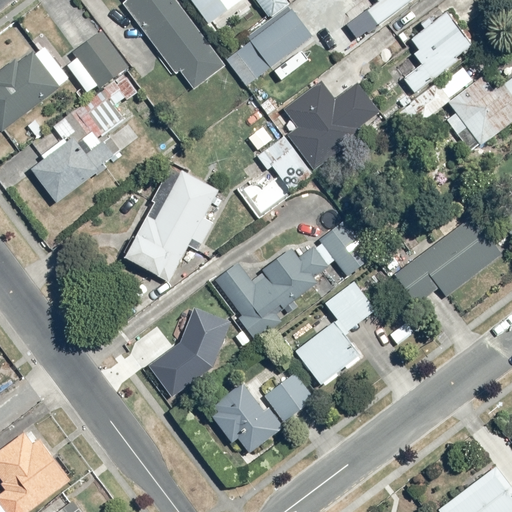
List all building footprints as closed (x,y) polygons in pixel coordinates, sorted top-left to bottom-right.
[(224,66),(175,0),(124,0),(122,2),(177,75),(181,72),(194,88),(224,66)] [(191,0),(209,24),(242,0),(191,0)] [(287,0),(257,0),(269,15),(288,1),(287,0)] [(411,0),(378,0),(379,0),(347,25),(359,41),(411,0)] [(290,7),(250,39),(252,42),(271,68),(313,36),(290,7)] [(475,49),(448,12),(408,41),(421,61),(400,76),(413,94),(475,49)] [(129,67),(102,31),(73,53),(99,89),(129,67)] [(227,61),(247,87),(271,68),(252,42),(227,61)] [(0,126),(4,131),(61,84),(53,74),(58,70),(39,48),(25,60),(20,55),(0,70),(0,126)] [(472,80),(460,64),(393,114),(406,131),(472,80)] [(60,202),(139,137),(124,119),(126,117),(116,106),(124,99),(127,102),(139,93),(123,75),(81,110),(78,105),(32,143),(45,158),(32,168),(60,202)] [(320,80),(285,108),(299,126),(288,134),(313,166),(380,112),(357,83),(336,100),(328,89),(334,84),(326,75),(320,80)] [(511,121),(511,76),(495,90),(483,75),(448,103),(456,113),(445,121),(471,154),(482,145),(511,121)] [(273,140),(263,126),(247,136),(257,150),(273,140)] [(271,167),(273,168),(278,176),(267,184),(261,177),(240,193),(258,217),(279,201),(285,209),(296,201),(289,193),(291,192),(314,175),(285,136),(261,153),(257,156),(268,170),(271,167)] [(219,191),(177,166),(148,217),(125,256),(169,281),(193,239),(202,244),(214,223),(204,217),(219,191)] [(511,204),(495,218),(511,239),(511,204)] [(501,254),(470,215),(394,275),(418,305),(440,288),(447,296),(501,254)] [(215,280),(242,316),(236,320),(253,343),(282,321),(274,311),(281,306),(283,309),(291,302),(317,283),(313,278),(336,261),(345,273),(348,276),(374,257),(346,220),(319,239),(322,244),(301,260),(290,246),(256,271),(246,258),(215,280)] [(348,331),(376,309),(354,281),(326,303),(338,319),(298,350),(325,384),(365,353),(348,331)] [(214,416),(233,442),(239,437),(250,452),(284,426),(282,423),(314,398),(293,369),(259,394),(249,380),(215,406),(219,412),(214,416)] [(28,511),(74,478),(35,425),(0,451),(0,473),(10,487),(0,494),(0,511),(28,511)] [(484,511),(504,498),(477,461),(419,503),(425,511),(484,511)] [(56,511),(83,511),(74,499),(56,511)]
